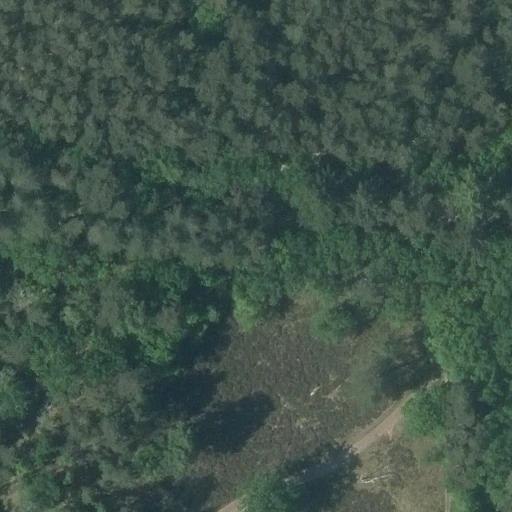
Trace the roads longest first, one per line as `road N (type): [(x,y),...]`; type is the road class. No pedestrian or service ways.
road 1 (unclassified): [(511,216),(169,209),(0,188)]
road 2 (unknown): [(511,122),(486,159),(462,330),(437,370)]
road 3 (unknown): [(437,370),(333,461),(233,511)]
